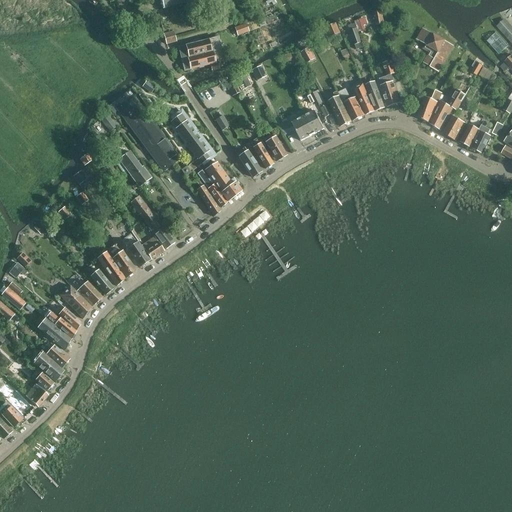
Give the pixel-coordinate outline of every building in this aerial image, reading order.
[(160,0),(161,4),(160,4),(161,5),(162,5),(163,9),(165,9),(167,8),(173,6),(174,6),(180,5),(182,4),(188,2),(190,2),(195,0),(196,0),(195,0),(160,0)] [(384,24),(382,12),(372,14),(375,26),(384,24)] [(511,26),(506,19),(497,27),(511,44),(511,26)] [(340,33),(336,24),(327,28),(331,37),(340,33)] [(249,33),(246,25),(235,29),(238,37),(249,33)] [(362,43),(357,29),(350,31),(355,45),(362,43)] [(439,73),(454,46),(423,29),(416,40),(426,45),(423,50),(429,53),(424,63),(431,67),(430,68),(439,73)] [(324,37),(322,31),(315,34),(317,40),(324,37)] [(176,37),(175,36),(175,34),(174,32),(164,34),(165,37),(166,42),(167,45),(177,42),(176,39),(176,37)] [(509,47),(496,33),(487,42),(499,55),(500,54),(501,54),(505,50),(507,51),(510,49),(509,47)] [(179,48),(182,59),(221,49),(218,38),(179,48)] [(224,57),(221,49),(182,59),(185,71),(207,66),(206,62),(224,57)] [(315,59),(309,49),(302,53),(307,64),(315,59)] [(400,103),(394,83),(397,82),(395,75),(396,74),(391,61),(383,64),(388,77),(379,79),(382,86),(381,87),(388,107),(400,103)] [(219,69),(218,63),(210,65),(212,71),(219,69)] [(266,77),(261,66),(252,71),(257,81),(266,77)] [(489,80),(493,73),(484,68),(480,74),(489,80)] [(246,75),(237,80),(240,87),(244,86),(250,83),(246,75)] [(232,80),(226,83),(233,97),(241,93),(235,80),(233,81),(232,80)] [(385,108),(375,83),(374,80),(366,83),(367,86),(366,86),(376,111),(385,108)] [(155,87),(146,81),(142,88),(151,94),(155,87)] [(374,112),(364,85),(356,88),(354,89),(367,115),(374,112)] [(365,116),(357,98),(347,102),(346,99),(350,97),(346,89),(339,93),(352,122),(365,116)] [(326,104),(320,91),(313,93),(320,107),(326,104)] [(439,101),(442,95),(442,94),(436,91),(432,100),(426,98),(418,117),(418,118),(430,124),(439,101)] [(457,111),(466,96),(465,95),(458,91),(452,102),(451,103),(449,106),(454,109),(457,111)] [(352,122),(340,97),(338,92),(334,94),(336,99),(330,101),(341,127),(352,122)] [(148,99),(143,93),(139,96),(144,102),(148,109),(152,106),(148,99)] [(454,109),(449,106),(444,103),(447,98),(442,95),(439,101),(441,101),(430,124),(441,131),(454,109)] [(179,159),(149,119),(133,98),(118,109),(145,146),(148,143),(157,155),(154,157),(164,171),(179,159)] [(331,115),(327,105),(321,108),(326,118),(329,116),(331,115)] [(325,129),(316,111),(305,117),(309,126),(306,128),(310,137),(325,129)] [(197,136),(188,124),(189,124),(187,120),(186,121),(181,115),(171,123),(202,164),(210,159),(208,157),(210,156),(208,153),(209,152),(200,139),(198,135),(197,136)] [(229,127),(223,117),(216,121),(222,131),(229,127)] [(310,137),(306,128),(309,126),(305,117),(292,123),(294,127),(296,131),(302,142),(310,137)] [(459,137),(467,125),(453,117),(444,133),(443,134),(456,142),(457,141),(459,137)] [(109,118),(103,123),(111,132),(117,128),(109,118)] [(499,136),(504,126),(497,122),(492,133),(496,135),(499,136)] [(470,148),(479,130),(470,125),(463,139),(461,143),(470,148)] [(491,130),(482,126),(480,130),(479,130),(470,148),(473,149),(483,155),(492,137),(488,135),(491,130)] [(296,131),(294,127),(285,131),(284,130),(282,131),(285,136),(296,131)] [(263,138),(266,143),(275,137),(272,132),(263,138)] [(274,165),(263,149),(265,147),(259,137),(250,143),(255,153),(266,170),(274,165)] [(287,156),(275,137),(266,143),(265,143),(277,162),(287,156)] [(89,150),(98,144),(94,139),(85,144),(89,150)] [(148,143),(145,146),(154,157),(157,155),(148,143)] [(511,150),(506,147),(501,154),(511,160),(511,150)] [(262,172),(248,152),(245,148),(237,153),(239,157),(239,158),(253,178),(262,172)] [(151,179),(144,169),(142,170),(131,153),(116,163),(123,173),(126,171),(138,187),(151,179)] [(93,160),(89,154),(80,160),(85,166),(93,160)] [(236,182),(234,179),(231,181),(217,163),(204,171),(213,183),(215,185),(229,203),(239,195),(243,192),(238,185),(236,183),(236,182)] [(117,174),(110,164),(105,167),(113,177),(117,174)] [(191,173),(187,167),(182,171),(185,177),(191,173)] [(80,185),(92,176),(86,168),(74,177),(80,185)] [(198,174),(197,175),(208,190),(222,208),(229,203),(215,185),(213,183),(212,184),(202,171),(198,174)] [(212,199),(204,186),(200,189),(197,191),(212,215),(214,217),(221,212),(212,199)] [(84,194),(77,198),(82,206),(88,201),(84,194)] [(151,212),(145,204),(139,197),(131,203),(143,218),(151,212)] [(66,209),(60,214),(64,221),(71,216),(66,209)] [(163,227),(157,220),(151,212),(143,218),(155,234),(163,227)] [(40,224),(35,229),(41,235),(46,230),(40,224)] [(175,243),(169,235),(163,227),(155,234),(167,250),(175,243)] [(121,241),(128,250),(138,242),(132,234),(121,241)] [(164,251),(156,239),(154,240),(153,239),(146,243),(147,245),(143,248),(151,260),(164,251)] [(151,260),(138,242),(128,250),(140,268),(151,260)] [(108,255),(112,260),(122,251),(119,246),(108,255)] [(135,269),(122,251),(112,260),(126,279),(137,271),(135,269)] [(126,279),(112,260),(108,255),(106,252),(97,259),(110,277),(117,287),(126,279)] [(32,263),(23,255),(17,261),(26,270),(32,263)] [(28,272),(18,264),(9,274),(16,279),(21,273),(24,276),(28,272)] [(108,283),(98,271),(90,277),(106,295),(114,289),(108,283)] [(103,297),(88,281),(77,292),(92,307),(92,308),(101,299),(103,297)] [(23,292),(12,283),(9,287),(19,296),(23,292)] [(91,308),(71,286),(60,296),(72,308),(83,320),(84,318),(91,308)] [(26,303),(8,288),(2,295),(20,311),(26,303)] [(15,315),(3,305),(0,308),(0,313),(10,322),(15,315)] [(28,305),(25,308),(31,313),(34,310),(28,305)] [(68,312),(64,309),(59,315),(77,330),(77,329),(81,323),(68,312)] [(76,331),(60,318),(59,320),(51,312),(46,318),(72,339),(76,333),(76,331)] [(38,318),(33,322),(37,327),(42,323),(38,318)] [(66,335),(46,319),(39,328),(57,343),(58,344),(64,337),(66,335)] [(62,353),(54,346),(54,347),(46,340),(40,348),(47,354),(47,355),(62,368),(70,360),(62,353)] [(61,369),(44,353),(34,363),(55,382),(63,374),(65,372),(61,369)] [(49,390),(54,384),(38,370),(32,377),(38,383),(36,386),(36,385),(26,396),(38,408),(49,396),(46,393),(49,390)] [(23,419),(12,407),(11,408),(8,404),(0,411),(4,415),(2,416),(14,428),(20,422),(23,419)] [(0,419),(0,434),(5,440),(11,434),(13,433),(0,419)]
